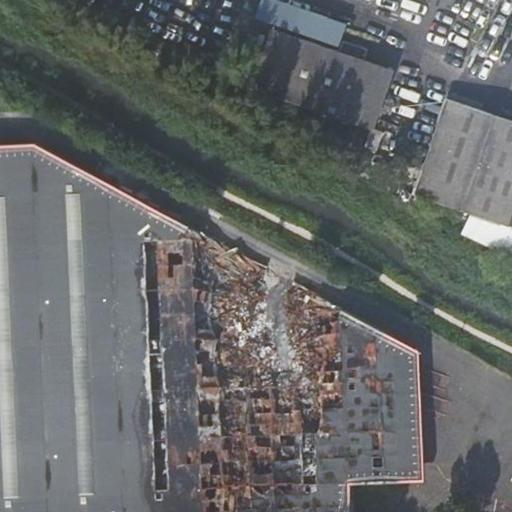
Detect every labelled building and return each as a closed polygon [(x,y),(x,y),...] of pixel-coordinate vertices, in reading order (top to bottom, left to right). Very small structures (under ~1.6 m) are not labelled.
[(224,83),(369,134),(388,78),(359,67),(335,59),(243,27),(224,83)] [(335,59),(359,67),(361,61),(337,52),(335,59)] [(511,120),(444,98),(427,150),(416,148),(393,191),(511,230),(511,120)] [(0,511),(351,511),(350,482),(398,479),(389,335),(28,141),(0,143),(0,511)] [(511,230),(393,191),(391,194),(511,258),(511,230)]
